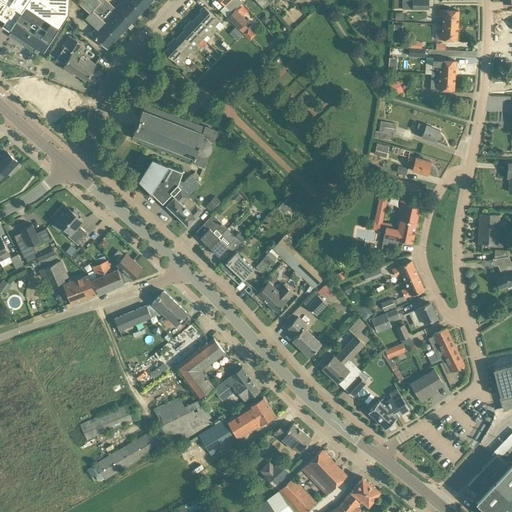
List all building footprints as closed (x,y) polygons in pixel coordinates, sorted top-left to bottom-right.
[(2,26),(3,27),(9,31),(10,29),(29,0),(0,0),(0,18),(5,22),(2,26)] [(29,0),(10,29),(25,38),(22,42),(37,52),(40,48),(44,51),(67,16),(68,0),(29,0)] [(80,0),(78,2),(90,13),(85,18),(96,28),(91,33),(107,48),(151,0),(121,0),(115,8),(106,0),(80,0)] [(241,0),(220,0),(225,4),(230,10),(235,6),(237,6),(242,1),(241,0)] [(269,3),(266,0),(255,0),(263,8),(269,3)] [(402,0),(402,9),(430,9),(429,0),(402,0)] [(201,12),(197,16),(215,32),(218,28),(215,26),(220,21),(204,6),(200,11),(201,12)] [(227,17),(238,27),(240,29),(248,20),(235,8),(227,17)] [(443,16),(443,23),(457,24),(458,10),(438,9),(438,15),(443,16)] [(395,20),(407,20),(407,12),(396,12),(395,20)] [(191,19),(187,24),(203,39),(207,34),(210,37),(215,32),(197,16),(193,21),(191,19)] [(393,34),(402,35),(403,24),(395,23),(393,34)] [(457,24),(443,23),(442,32),(436,32),(436,38),(457,40),(457,24)] [(184,29),(180,34),(198,49),(201,46),(199,43),(203,39),(187,24),(183,28),(184,29)] [(256,34),(248,26),(243,32),(244,33),(243,34),(250,41),(256,34)] [(243,32),(240,29),(238,27),(231,34),(237,40),(243,34),(244,33),(243,32)] [(64,46),(56,59),(86,79),(93,68),(96,64),(75,50),(81,42),(69,34),(62,44),(64,46)] [(175,37),(171,41),(186,56),(191,51),(194,54),(198,49),(180,34),(176,38),(175,37)] [(186,56),(171,41),(167,45),(168,47),(164,51),(181,68),(185,63),(182,61),(186,56)] [(219,46),(225,52),(230,47),(224,41),(219,46)] [(409,55),(425,56),(426,48),(409,47),(409,55)] [(216,60),(209,53),(206,57),(209,60),(205,64),(209,68),(216,60)] [(434,59),(433,73),(454,74),(455,60),(434,59)] [(454,74),(433,73),(432,73),(431,88),(433,88),(454,90),(454,74)] [(389,85),(393,95),(403,91),(398,80),(389,85)] [(191,160),(191,161),(204,166),(217,130),(205,125),(205,126),(179,116),(180,114),(172,111),(171,113),(145,103),(143,108),(142,107),(133,132),(134,133),(132,137),(158,147),(157,150),(165,153),(166,150),(191,160)] [(374,137),(393,140),(396,123),(380,121),(379,131),(375,130),(374,137)] [(422,136),(426,138),(435,142),(440,130),(426,124),(426,126),(419,123),(416,129),(423,132),(422,136)] [(377,143),(378,142),(373,140),(370,153),(386,157),(389,146),(377,143)] [(391,151),(408,156),(410,150),(393,145),(391,151)] [(0,168),(6,174),(18,161),(7,151),(1,157),(0,156),(0,168)] [(408,156),(407,162),(414,164),(412,170),(427,174),(431,161),(416,157),(416,158),(408,156)] [(178,179),(182,169),(153,158),(140,179),(162,201),(167,197),(179,184),(176,182),(178,179)] [(392,171),(406,175),(408,167),(394,164),(392,171)] [(258,176),(262,176),(265,173),(260,167),(255,172),(258,176)] [(170,200),(166,204),(188,225),(202,210),(188,196),(200,183),(191,174),(184,180),(184,181),(178,179),(176,182),(179,184),(167,197),(170,200)] [(392,188),(392,189),(409,194),(415,196),(418,185),(395,178),(394,181),(392,188)] [(392,189),(392,188),(382,185),(372,229),(385,231),(386,225),(399,228),(403,204),(407,205),(409,194),(392,189)] [(231,195),(238,202),(243,197),(242,196),(236,190),(231,195)] [(206,204),(212,209),(220,201),(214,196),(206,204)] [(288,196),(279,206),(285,212),(289,208),(293,211),(298,205),(288,196)] [(72,211),(64,204),(56,212),(52,217),(54,218),(70,233),(68,235),(78,244),(88,233),(78,225),(82,220),(79,217),(81,215),(74,208),(72,211)] [(386,225),(382,243),(397,246),(398,239),(412,242),(420,207),(407,205),(403,204),(399,228),(386,225)] [(319,209),(314,214),(320,220),(325,215),(319,209)] [(200,237),(209,246),(227,228),(222,223),(213,214),(204,223),(209,228),(200,237)] [(479,243),(497,243),(498,215),(481,214),(479,243)] [(22,231),(14,235),(24,257),(36,252),(32,243),(41,239),(38,231),(36,232),(32,223),(21,228),(22,231)] [(227,228),(209,246),(219,255),(226,248),(231,253),(245,238),(238,231),(235,235),(227,228)] [(48,229),(40,230),(41,239),(49,238),(48,229)] [(285,235),(264,258),(270,263),(272,266),(281,256),(314,288),(327,274),(285,235)] [(1,237),(0,237),(0,260),(10,255),(1,237)] [(103,239),(99,244),(103,248),(107,243),(103,239)] [(71,245),(66,250),(70,255),(76,249),(71,245)] [(118,260),(125,252),(120,248),(113,256),(118,260)] [(494,258),(506,256),(506,250),(495,249),(494,258)] [(53,250),(37,258),(40,266),(57,258),(53,250)] [(72,256),(77,261),(82,255),(76,251),(72,256)] [(227,272),(231,268),(243,279),(254,268),(236,251),(221,267),(227,272)] [(10,257),(16,268),(23,264),(18,253),(10,257)] [(120,267),(117,268),(123,282),(133,278),(133,279),(142,268),(126,253),(116,263),(120,267)] [(494,275),(500,290),(511,284),(511,264),(508,255),(506,256),(494,258),(493,258),(494,265),(498,265),(501,272),(494,275)] [(256,267),(262,272),(270,263),(264,258),(256,267)] [(107,259),(100,262),(110,288),(124,282),(123,282),(117,268),(112,270),(107,259)] [(63,279),(68,276),(62,260),(39,269),(43,277),(48,275),(52,285),(63,281),(63,279)] [(401,274),(404,280),(418,274),(411,260),(397,266),(398,267),(392,269),(395,276),(401,274)] [(88,272),(89,273),(89,274),(98,293),(110,288),(100,262),(92,266),(94,269),(88,272)] [(363,274),(365,281),(383,275),(380,268),(363,274)] [(333,275),(336,281),(346,277),(343,271),(333,275)] [(89,274),(89,273),(89,274),(64,283),(71,303),(98,293),(89,274)] [(418,274),(404,280),(407,287),(402,290),(405,297),(411,294),(411,295),(424,289),(418,274)] [(0,283),(0,290),(3,293),(10,282),(4,278),(0,283)] [(251,295),(260,303),(264,299),(265,299),(277,311),(293,293),(283,284),(277,290),(268,282),(259,292),(256,289),(251,295)] [(326,282),(318,291),(323,297),(326,294),(332,287),(326,282)] [(343,286),(346,293),(353,291),(350,284),(343,286)] [(151,316),(162,312),(176,324),(187,312),(164,290),(152,302),(153,302),(146,305),(151,316)] [(327,303),(318,295),(307,306),(316,315),(327,303)] [(380,303),(384,311),(395,306),(392,298),(380,303)] [(356,306),(366,319),(373,314),(363,301),(356,306)] [(411,311),(417,326),(437,317),(430,302),(411,311)] [(146,305),(114,318),(119,329),(151,316),(146,305)] [(399,316),(396,309),(369,320),(373,330),(376,328),(377,332),(391,327),(388,320),(399,316)] [(292,339),(309,355),(321,343),(304,327),(306,325),(298,317),(287,328),(296,335),(292,339)] [(361,330),(367,324),(360,317),(350,327),(365,342),(369,338),(361,330)] [(396,327),(402,339),(409,336),(403,324),(396,327)] [(428,338),(433,348),(452,339),(446,327),(433,333),(434,335),(428,338)] [(333,355),(322,367),(345,388),(358,374),(361,371),(348,358),(357,348),(358,350),(364,344),(355,335),(335,357),(333,355)] [(409,336),(402,339),(403,342),(402,343),(405,349),(414,345),(412,339),(410,340),(409,336)] [(200,400),(214,389),(214,388),(201,369),(225,352),(214,337),(175,367),(200,400)] [(436,353),(427,357),(431,364),(442,359),(458,352),(452,339),(433,348),(436,353)] [(385,350),(388,357),(405,350),(405,349),(402,343),(385,350)] [(458,352),(442,359),(443,362),(448,372),(453,370),(465,365),(458,352)] [(402,376),(394,362),(391,364),(399,378),(402,376)] [(511,363),(493,368),(504,409),(511,404),(511,363)] [(214,388),(214,389),(223,400),(236,390),(245,401),(260,390),(242,366),(233,373),(233,374),(214,388)] [(426,393),(443,383),(435,369),(411,384),(421,400),(428,396),(426,393)] [(358,374),(345,388),(353,396),(366,381),(358,374)] [(392,397),(385,402),(396,416),(409,408),(401,395),(393,400),(392,397)] [(154,408),(161,424),(94,463),(103,480),(163,445),(163,446),(170,442),(172,446),(214,421),(201,400),(199,401),(198,400),(184,406),(179,396),(154,408)] [(226,419),(238,438),(266,420),(275,415),(263,397),(255,402),(226,419)] [(396,416),(385,402),(383,403),(379,400),(368,411),(386,427),(396,416)] [(79,424),(86,440),(137,417),(130,401),(79,424)] [(198,434),(211,455),(238,438),(225,418),(198,434)] [(294,446),(300,451),(311,438),(293,422),(287,430),(281,425),(274,433),(292,448),(294,446)] [(496,452),(468,482),(480,494),(475,499),(488,511),(511,511),(511,458),(508,463),(501,457),(511,444),(511,431),(494,450),(496,452)] [(302,468),(314,480),(319,476),(331,489),(347,474),(322,448),(302,468)] [(279,460),(264,475),(275,486),(290,471),(279,460)] [(329,511),(351,511),(362,499),(368,504),(379,490),(362,476),(340,504),(334,509),(329,511)] [(299,511),(305,511),(316,502),(293,477),(279,490),(280,491),(299,511)] [(299,511),(280,491),(267,500),(267,499),(249,511),(299,511)] [(188,511),(183,503),(177,507),(180,511),(188,511)]
